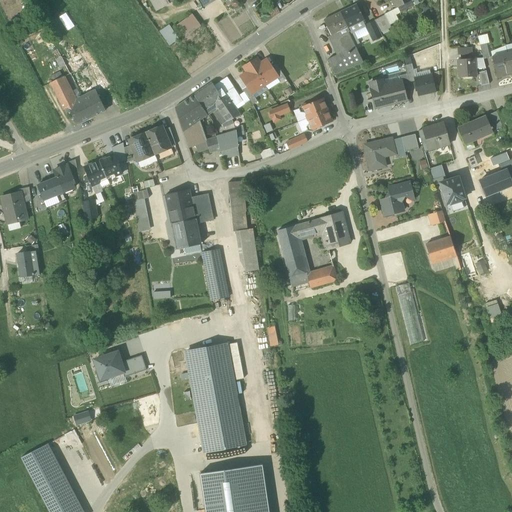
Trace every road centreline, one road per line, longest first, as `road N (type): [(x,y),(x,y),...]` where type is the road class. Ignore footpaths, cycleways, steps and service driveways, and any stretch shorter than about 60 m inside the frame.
road 1 (residential): [(166,102),(190,175),(245,173),(347,129)]
road 2 (track): [(390,309),(439,511)]
road 3 (residential): [(347,129),(390,309)]
road 4 (unknown): [(172,436),(166,353),(175,333),(244,306)]
road 5 (secondary): [(0,168),(166,102)]
road 6 (residential): [(347,129),(511,87)]
road 7 (unknown): [(431,107),(486,267)]
road 8 (secondary): [(166,102),(305,10)]
road 9 (unknown): [(270,454),(244,306)]
road 10 (unknown): [(244,306),(215,174)]
road 11 (residential): [(305,10),(347,129)]
